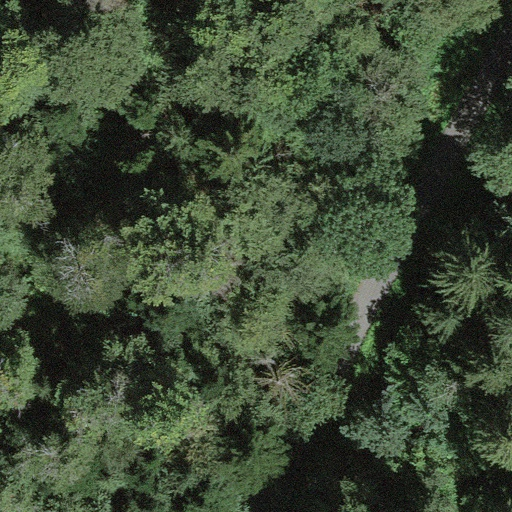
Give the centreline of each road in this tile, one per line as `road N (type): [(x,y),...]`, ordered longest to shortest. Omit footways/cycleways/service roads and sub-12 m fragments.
road 1 (track): [(511,38),(284,456),(245,511)]
road 2 (track): [(284,456),(312,456),(405,422),(511,357)]
